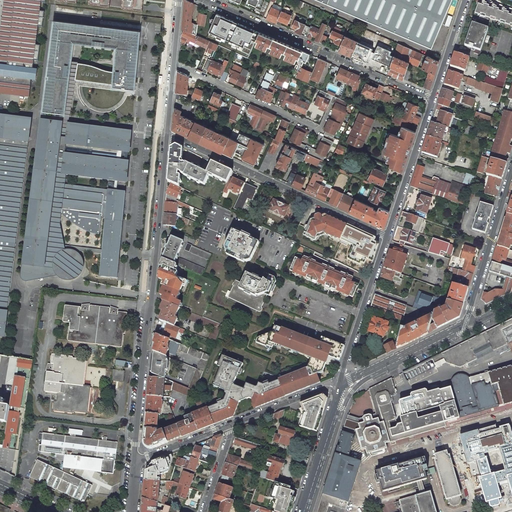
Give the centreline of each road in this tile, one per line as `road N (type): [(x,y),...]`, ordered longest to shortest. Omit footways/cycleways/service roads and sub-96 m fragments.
road 1 (residential): [(135,461),(167,134)]
road 2 (residential): [(205,0),(432,99)]
road 3 (residential): [(387,236),(167,134)]
road 4 (residential): [(173,64),(321,130),(328,111)]
road 5 (residential): [(387,236),(338,388)]
road 6 (residential): [(465,323),(511,173)]
road 7 (residential): [(432,99),(387,236)]
road 8 (residential): [(465,323),(338,388)]
road 9 (residential): [(337,397),(302,511)]
